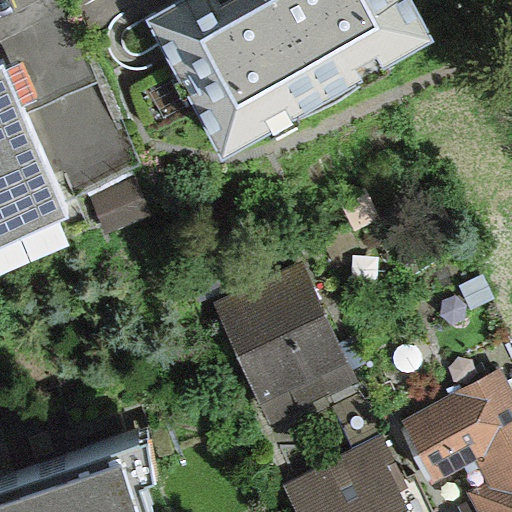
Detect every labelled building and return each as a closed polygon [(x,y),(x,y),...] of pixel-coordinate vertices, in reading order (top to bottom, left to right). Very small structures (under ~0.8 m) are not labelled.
[(198,152),(418,32),(400,0),(173,0),(129,24),(198,152)] [(4,49),(0,50),(0,225),(69,194),(4,49)] [(347,372),(296,255),(206,294),(257,411),(347,372)] [(511,511),(511,400),(498,371),(397,420),(423,475),(473,451),(488,483),(467,493),(475,511),(511,511)] [(120,511),(95,432),(0,461),(0,511),(120,511)] [(404,511),(376,443),(289,479),(302,511),(404,511)]
